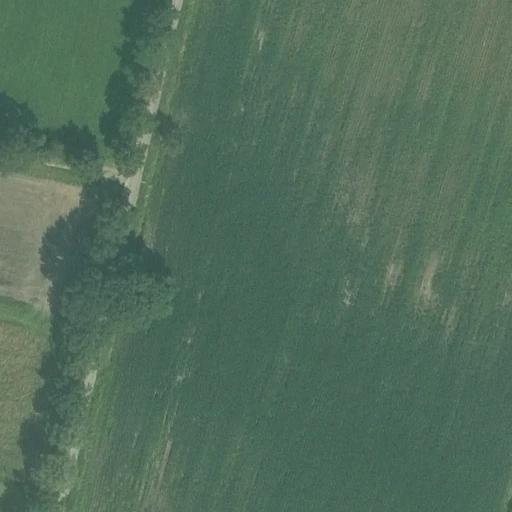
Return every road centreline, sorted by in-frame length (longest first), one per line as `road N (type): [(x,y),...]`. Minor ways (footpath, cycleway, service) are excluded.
road 1 (unclassified): [(57,511),(176,0)]
road 2 (track): [(0,147),(135,177)]
